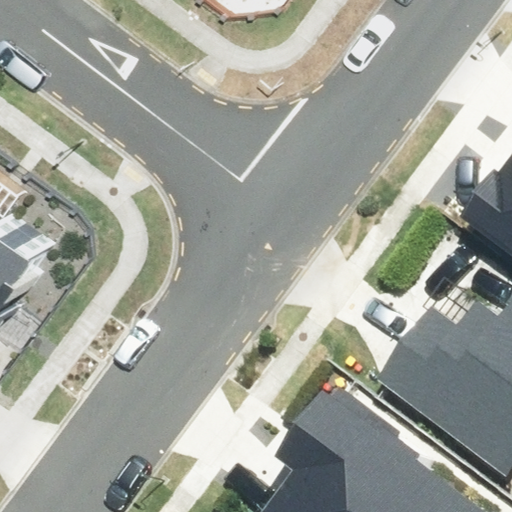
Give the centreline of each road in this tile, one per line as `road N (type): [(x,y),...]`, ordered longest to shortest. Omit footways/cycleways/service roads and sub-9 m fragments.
road 1 (residential): [(59,511),(287,216)]
road 2 (residential): [(287,216),(0,3)]
road 3 (residential): [(287,216),(449,0)]
